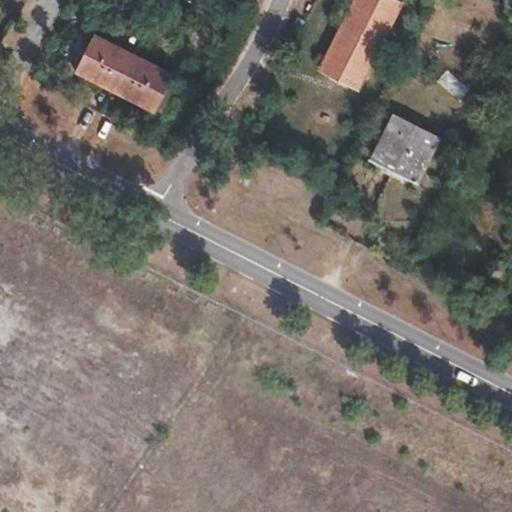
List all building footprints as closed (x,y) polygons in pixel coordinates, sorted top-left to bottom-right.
[(359,0),(326,68),(362,87),(403,4),(396,0),(359,0)] [(136,57),(96,36),(80,71),(119,89),(126,76),(136,57)] [(136,57),(126,76),(119,89),(157,110),(174,77),(136,57)] [(437,141),(398,120),(379,157),(418,178),(437,141)] [(486,249),(444,227),(428,255),(470,278),(486,249)]
